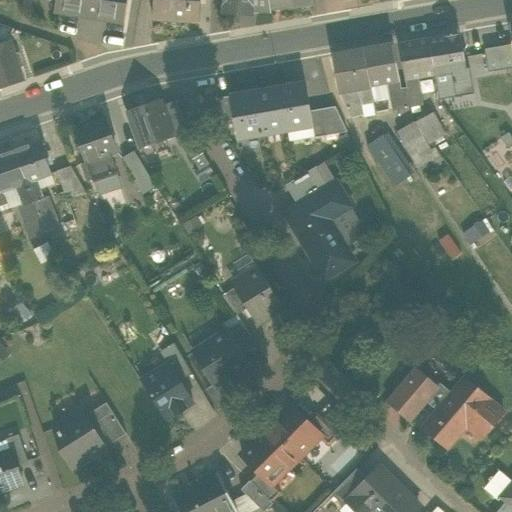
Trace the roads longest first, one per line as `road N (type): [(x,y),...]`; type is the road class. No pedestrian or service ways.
road 1 (residential): [(176,67),(511,8)]
road 2 (residential): [(176,67),(309,295),(300,352)]
road 3 (residential): [(300,352),(464,511)]
road 4 (residential): [(300,352),(224,426),(130,483)]
road 5 (residential): [(0,118),(176,67)]
